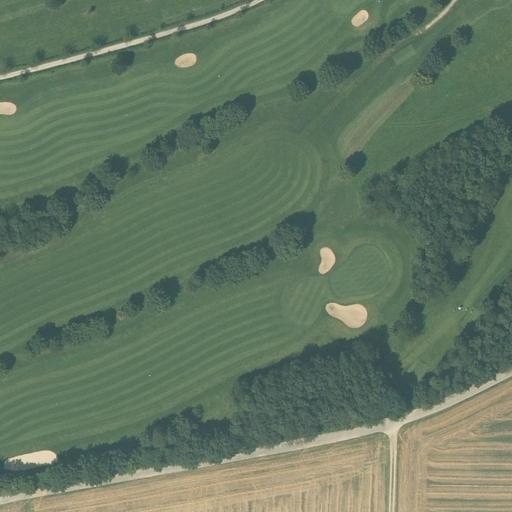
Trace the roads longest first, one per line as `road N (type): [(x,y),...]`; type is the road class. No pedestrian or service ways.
road 1 (track): [(511,368),(394,425),(0,502)]
road 2 (track): [(0,75),(224,18),(254,0)]
